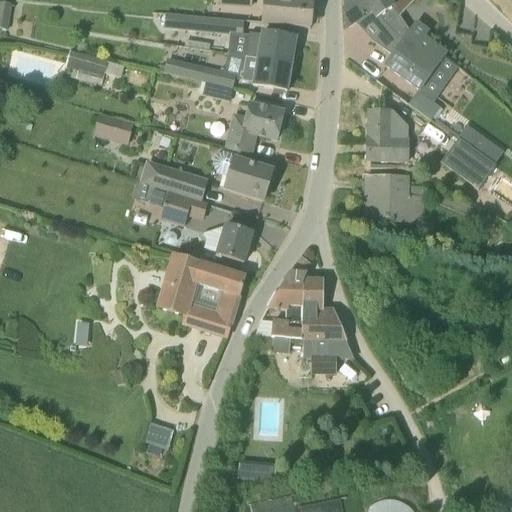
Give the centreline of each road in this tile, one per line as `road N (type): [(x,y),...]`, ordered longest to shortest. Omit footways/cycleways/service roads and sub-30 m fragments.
road 1 (unclassified): [(184,511),(225,364),(315,210),(330,0)]
road 2 (track): [(315,210),(340,311),(422,454),(444,511)]
